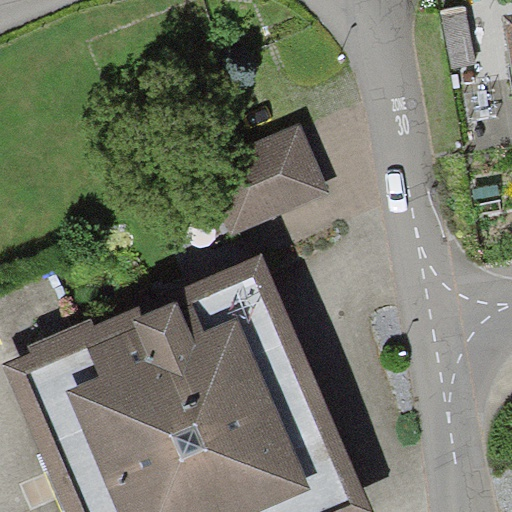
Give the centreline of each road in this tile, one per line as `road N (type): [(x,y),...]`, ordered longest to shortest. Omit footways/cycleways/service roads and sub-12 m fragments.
road 1 (residential): [(429,315),(388,83),(344,0)]
road 2 (residential): [(459,511),(429,315)]
